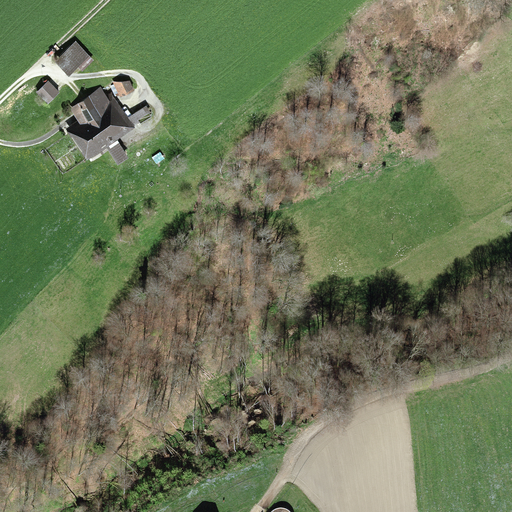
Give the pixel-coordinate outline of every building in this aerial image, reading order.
[(74,45),(59,59),(70,70),(85,56),(74,45)] [(121,95),(133,89),(129,81),(114,82),(121,95)] [(59,92),(48,82),(37,92),(48,103),(59,92)] [(125,125),(112,105),(102,112),(91,96),(73,108),(84,124),(74,130),(88,150),(125,125)] [(127,117),(130,122),(150,111),(146,105),(127,117)]
